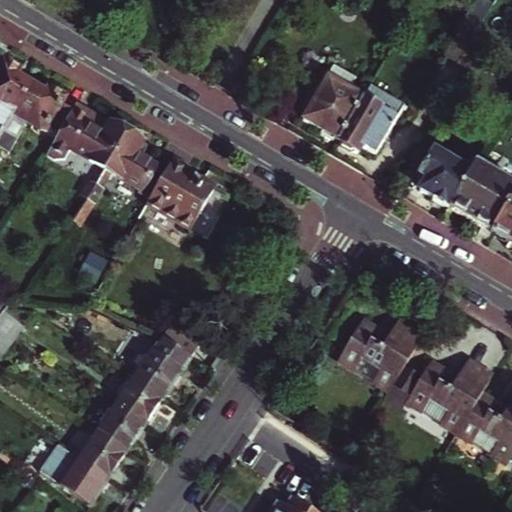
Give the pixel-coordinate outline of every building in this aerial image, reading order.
[(490,4),(484,0),(472,0),(456,28),(459,30),(443,56),(468,71),(484,45),(469,35),(490,4)] [(0,128),(27,82),(13,74),(16,69),(0,59),(0,128)] [(333,138),(336,140),(361,97),(326,77),(322,84),(319,81),(302,109),(306,112),(301,120),(331,141),(333,138)] [(40,142),(49,148),(72,109),(57,100),(60,95),(44,85),(40,90),(27,82),(0,128),(0,148),(1,149),(8,137),(12,139),(23,121),(45,134),(40,142)] [(361,97),(336,140),(339,147),(354,151),(358,145),(373,154),(394,119),(399,106),(367,87),(361,97)] [(49,148),(44,155),(53,161),(59,160),(67,149),(101,169),(123,133),(75,104),(72,109),(49,148)] [(133,193),(145,200),(162,172),(136,157),(143,145),(123,133),(101,169),(91,185),(83,199),(69,223),(75,227),(107,173),(135,190),(133,193)] [(447,206),(468,170),(431,149),(417,172),(423,176),(416,188),(447,206)] [(185,169),(169,159),(162,172),(145,200),(143,204),(202,239),(217,214),(213,212),(218,203),(217,203),(222,196),(210,189),(210,187),(183,171),(185,169)] [(468,170),(447,206),(489,231),(511,191),(511,183),(473,160),(468,170)] [(83,199),(91,185),(85,182),(77,195),(83,199)] [(511,191),(489,231),(511,244),(511,191)] [(25,324),(1,311),(0,312),(0,334),(10,343),(25,324)] [(160,335),(189,354),(200,339),(168,319),(158,333),(160,335)] [(401,368),(422,334),(397,319),(385,339),(360,323),(336,363),(385,393),(401,368)] [(0,354),(10,343),(0,334),(0,354)] [(161,395),(189,354),(160,335),(150,350),(148,349),(131,374),(161,395)] [(401,368),(385,393),(452,435),(477,395),(489,375),(464,360),(452,380),(427,364),(418,379),(401,368)] [(113,401),(143,422),(161,395),(131,374),(113,401)] [(477,395),(452,435),(503,466),(511,450),(511,393),(502,410),(477,395)] [(143,422),(113,401),(94,428),(124,449),(143,422)] [(124,449),(94,428),(76,455),(105,476),(124,449)] [(264,444),(250,465),(274,480),(288,459),(264,444)] [(105,476),(76,455),(56,485),(85,505),(105,476)] [(292,500),(286,510),(288,511),(296,511),(301,506),(292,500)]
